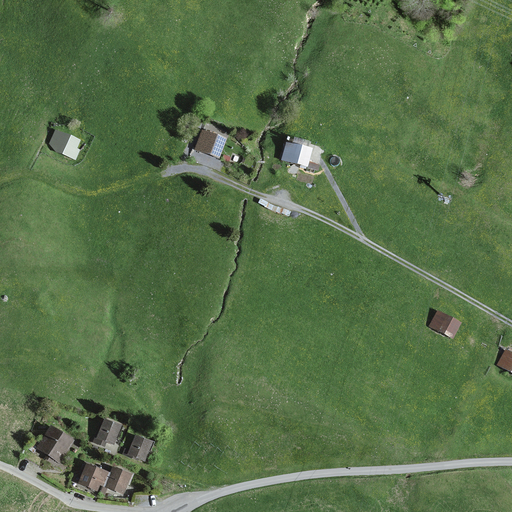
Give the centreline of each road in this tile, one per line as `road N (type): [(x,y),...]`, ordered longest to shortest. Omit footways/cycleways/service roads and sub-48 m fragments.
road 1 (track): [(511,323),(322,219),(198,169),(96,193),(37,175),(0,180)]
road 2 (unclassified): [(511,461),(277,479),(181,511)]
road 3 (track): [(0,465),(80,503),(151,511)]
